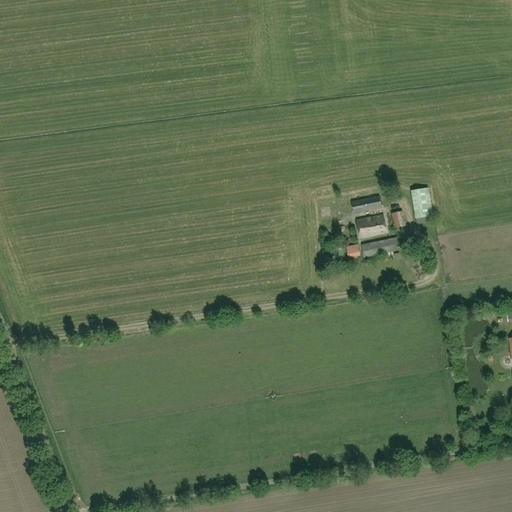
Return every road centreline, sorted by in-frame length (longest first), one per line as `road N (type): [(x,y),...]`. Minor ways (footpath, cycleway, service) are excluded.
road 1 (track): [(10,347),(411,285),(434,272),(434,254)]
road 2 (unclassified): [(73,511),(0,318)]
